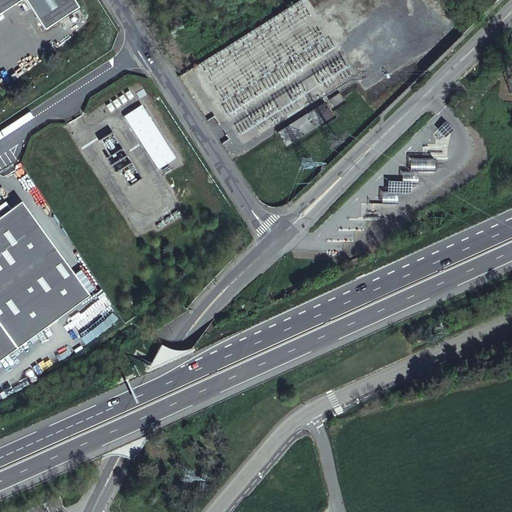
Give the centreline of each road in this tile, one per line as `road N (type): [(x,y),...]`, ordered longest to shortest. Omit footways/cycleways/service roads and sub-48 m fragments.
road 1 (trunk): [(0,482),(511,252)]
road 2 (trunk): [(511,230),(0,457)]
road 3 (tertiary): [(90,511),(177,343),(274,241)]
road 4 (tertiary): [(274,241),(511,14)]
road 5 (residential): [(113,0),(274,241)]
road 6 (residential): [(511,319),(309,412)]
road 7 (residential): [(309,412),(215,511)]
